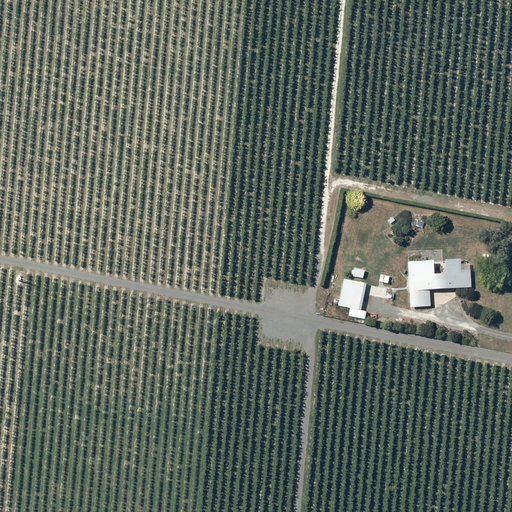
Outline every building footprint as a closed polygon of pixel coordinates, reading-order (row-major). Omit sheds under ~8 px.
[(415,218),(414,227),(423,228),(424,219),(415,218)] [(462,271),(461,259),(446,260),(447,275),(435,275),(434,261),(408,263),(411,308),(430,307),(429,291),(472,288),(471,270),(462,271)] [(363,270),(364,263),(357,262),(357,269),(355,269),(353,277),(364,278),(365,270),(363,270)] [(381,274),(379,283),(389,284),(390,276),(381,274)] [(371,284),(344,279),(339,307),(351,309),(349,317),(365,320),(367,312),(366,312),(371,284)]
